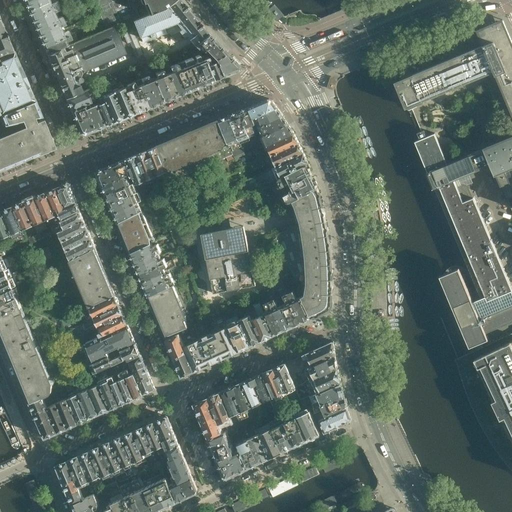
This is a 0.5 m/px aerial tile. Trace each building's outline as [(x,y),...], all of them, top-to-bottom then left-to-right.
[(28,9),(49,0),(28,0),(25,2),(28,9)] [(31,17),(58,5),(57,2),(52,4),(50,0),(49,0),(28,9),(31,17)] [(138,19),(134,10),(117,17),(110,0),(94,0),(106,27),(110,25),(111,27),(115,26),(116,28),(117,28),(133,21),(138,19)] [(197,22),(188,10),(188,9),(183,3),(180,0),(174,0),(165,7),(151,13),(138,19),(133,21),(140,37),(149,33),(151,38),(156,36),(154,31),(177,21),(183,29),(181,30),(185,35),(187,34),(196,44),(198,43),(208,34),(207,33),(203,28),(198,21),(197,22)] [(165,7),(174,0),(149,0),(144,2),(145,5),(148,4),(151,13),(165,7)] [(34,24),(57,14),(55,12),(60,10),(58,5),(31,17),(34,24)] [(282,15),(275,6),(270,11),(277,19),(282,15)] [(37,31),(64,20),(63,17),(58,18),(57,14),(34,24),(37,31)] [(511,288),(474,197),(463,202),(454,180),(492,164),(495,174),(505,170),(511,166),(511,40),(503,19),(477,30),(484,45),(397,81),(396,81),(406,107),(495,70),(496,73),(511,112),(511,136),(447,164),(443,153),(450,151),(445,141),(439,143),(435,133),(427,137),(424,130),(417,133),(420,139),(415,141),(428,172),(427,172),(434,188),(435,188),(471,273),(481,298),(473,301),(459,268),(440,275),(461,325),(458,326),(464,342),(467,340),(470,346),(489,338),(486,332),(511,321),(511,290),(511,291),(511,290),(511,288)] [(34,100),(0,20),(0,114),(1,114),(34,100)] [(40,39),(63,29),(61,26),(66,24),(64,20),(37,31),(40,39)] [(78,75),(128,54),(117,28),(116,28),(115,26),(111,27),(110,25),(106,27),(97,31),(99,35),(75,46),(73,41),(69,43),(71,48),(66,50),(64,45),(46,53),(47,54),(50,61),(49,61),(52,69),(53,68),(59,83),(58,83),(62,90),(65,97),(65,98),(66,97),(66,98),(82,91),(77,80),(80,79),(78,75)] [(43,46),(70,34),(69,31),(64,33),(63,29),(40,39),(43,46)] [(71,48),(69,43),(68,41),(72,39),(70,34),(43,46),(46,53),(64,45),(66,50),(71,48)] [(206,49),(215,41),(208,34),(198,43),(196,44),(198,47),(203,52),(206,49)] [(226,53),(215,41),(206,49),(215,59),(223,56),(226,53)] [(213,80),(205,59),(204,59),(202,59),(201,55),(203,54),(202,52),(194,55),(197,62),(193,63),(191,59),(188,60),(199,86),(213,80)] [(238,65),(226,53),(223,56),(215,59),(216,62),(222,76),(238,69),(238,65)] [(222,76),(216,62),(211,64),(209,57),(205,59),(213,80),(222,76)] [(184,92),(173,66),(171,59),(164,62),(168,73),(177,95),(184,92)] [(199,86),(188,60),(181,63),(191,89),(199,86)] [(191,89),(181,63),(173,66),(184,92),(191,89)] [(163,101),(153,79),(148,64),(140,67),(142,72),(144,77),(155,104),(163,101)] [(177,95),(168,73),(165,74),(163,70),(159,71),(170,98),(177,95)] [(155,104),(144,77),(142,72),(139,71),(134,73),(138,82),(139,85),(148,107),(155,104)] [(170,98),(159,71),(155,73),(157,78),(153,79),(163,101),(170,98)] [(334,88),(337,79),(336,78),(331,77),(328,87),(334,88)] [(124,117),(113,90),(111,85),(109,86),(106,81),(98,84),(102,94),(112,122),(124,117)] [(148,107),(139,85),(138,82),(135,84),(134,81),(126,85),(128,89),(125,90),(134,113),(148,107)] [(134,113),(125,90),(123,86),(113,90),(124,117),(134,113)] [(92,102),(89,94),(92,93),(90,88),(82,91),(66,98),(65,98),(71,110),(83,105),(88,103),(92,102)] [(112,122),(102,94),(98,96),(101,103),(97,104),(105,125),(112,122)] [(254,118),(278,108),(272,100),(269,99),(249,108),(254,118)] [(0,168),(53,146),(42,119),(40,115),(34,100),(1,114),(0,114),(0,168)] [(105,125),(97,104),(95,100),(92,102),(88,103),(83,105),(93,130),(105,125)] [(93,130),(83,105),(71,110),(80,132),(84,134),(93,130)] [(256,123),(254,118),(249,108),(240,111),(249,134),(256,131),(253,124),(256,123)] [(262,126),(284,116),(278,108),(254,118),(256,123),(260,121),(262,126)] [(250,136),(249,134),(240,111),(230,115),(240,140),(250,136)] [(240,140),(230,115),(220,120),(229,145),(240,140)] [(264,135),(290,125),(284,116),(262,126),(261,126),(264,135)] [(232,151),(229,145),(220,120),(158,146),(167,168),(172,167),(174,168),(174,169),(175,169),(176,171),(176,172),(176,173),(177,174),(178,174),(180,175),(181,175),(182,175),(183,175),(184,175),(233,154),(232,151)] [(268,144),(295,133),(290,125),(264,135),(256,139),(260,148),(268,144)] [(272,154),(300,143),(295,133),(268,144),(272,154)] [(277,165),(304,153),(300,143),(272,154),(277,165)] [(167,168),(158,146),(147,150),(157,175),(168,170),(167,168)] [(247,155),(246,153),(243,147),(232,151),(233,154),(235,159),(247,155)] [(157,175),(147,150),(137,155),(150,183),(150,185),(159,181),(157,175)] [(281,176),(309,163),(304,153),(277,165),(281,176)] [(150,183),(137,155),(126,159),(132,173),(137,184),(140,182),(142,186),(150,183)] [(132,173),(126,159),(116,163),(122,177),(127,175),(132,173)] [(122,177),(116,163),(106,168),(112,181),(122,177)] [(318,188),(314,181),(315,180),(311,172),(307,164),(309,163),(281,176),(281,177),(279,178),(278,180),(281,187),(290,183),(293,187),(291,188),(290,191),(290,192),(284,195),(287,202),(289,203),(289,202),(318,188)] [(112,181),(106,168),(97,172),(102,185),(112,181)] [(511,187),(511,184),(508,179),(505,170),(495,174),(501,188),(505,197),(501,199),(504,205),(510,203),(508,199),(511,197),(511,187)] [(107,195),(131,185),(127,175),(122,177),(112,181),(102,185),(107,195)] [(183,192),(179,183),(174,185),(177,194),(183,192)] [(77,202),(70,185),(66,184),(57,188),(65,208),(77,202)] [(110,204),(135,194),(131,185),(107,195),(110,204)] [(65,209),(65,208),(57,188),(47,192),(54,211),(57,209),(58,212),(65,209)] [(327,226),(325,215),(326,215),(326,214),(326,213),(326,212),(325,212),(325,211),(324,210),(321,196),(321,195),(321,194),(321,193),(320,192),(319,192),(318,188),(289,202),(290,203),(291,204),(293,205),(294,206),(297,213),(298,226),(288,228),(288,229),(280,233),(281,235),(273,240),(279,250),(279,251),(281,254),(331,250),(330,246),(331,245),(331,244),(331,243),(331,242),(330,241),(328,231),(329,230),(329,229),(329,228),(329,227),(328,227),(327,226)] [(54,211),(47,192),(36,197),(45,219),(56,215),(54,211)] [(114,213),(139,203),(135,194),(110,204),(114,213)] [(36,197),(24,202),(33,224),(45,219),(36,197)] [(33,224),(24,202),(13,206),(23,229),(33,224)] [(61,221),(81,211),(77,202),(65,208),(65,209),(58,212),(59,216),(56,217),(58,222),(61,221)] [(182,211),(178,202),(173,205),(177,214),(182,211)] [(118,222),(142,211),(139,203),(114,213),(118,222)] [(511,208),(510,203),(504,205),(503,206),(511,226),(511,208)] [(181,220),(199,211),(196,205),(182,211),(177,214),(181,220)] [(23,229),(13,206),(2,211),(12,233),(16,242),(26,237),(23,229)] [(12,233),(2,211),(0,211),(0,234),(1,238),(12,233)] [(60,231),(84,220),(81,211),(61,221),(63,225),(58,227),(60,231)] [(155,242),(143,212),(142,211),(118,222),(131,253),(152,243),(155,242)] [(55,245),(63,241),(88,229),(84,220),(60,231),(51,235),(55,245)] [(207,258),(214,293),(256,285),(249,250),(247,235),(245,225),(202,234),(204,244),(205,248),(207,258)] [(67,251),(92,239),(88,229),(63,241),(67,251)] [(71,260),(96,247),(92,239),(67,251),(71,260)] [(134,260),(160,248),(158,244),(153,247),(152,243),(131,253),(134,260)] [(96,247),(71,260),(81,284),(106,271),(96,247)] [(137,267),(159,257),(157,254),(161,252),(160,248),(134,260),(137,267)] [(332,268),(331,258),(332,258),(332,257),(332,256),(332,255),(332,254),(331,254),(331,253),(331,250),(281,254),(283,258),(287,263),(289,266),(290,267),(291,270),(297,280),(302,280),(332,279),(332,273),(333,273),(333,272),(333,271),(333,270),(333,269),(332,269),(332,268)] [(140,275),(165,263),(164,258),(160,260),(159,257),(137,267),(140,275)] [(50,269),(47,262),(40,265),(43,272),(50,269)] [(143,282),(165,272),(163,268),(167,267),(165,263),(140,275),(143,282)] [(0,282),(9,278),(5,269),(0,271),(0,282)] [(116,295),(106,271),(81,284),(90,306),(91,306),(116,295)] [(146,289),(172,277),(170,273),(166,275),(165,272),(143,282),(146,289)] [(171,287),(170,283),(174,281),(172,277),(146,289),(149,296),(171,287)] [(0,293),(13,287),(9,278),(0,282),(0,293)] [(332,301),(332,289),(333,289),(333,288),(334,287),(334,286),(333,285),(332,284),(332,279),(302,280),(303,281),(303,282),(303,283),(304,284),(304,285),(306,293),(305,295),(302,297),(312,318),(315,316),(316,316),(317,316),(318,316),(319,316),(319,315),(320,314),(325,312),(325,313),(326,313),(329,311),(330,311),(331,310),(332,309),(333,308),(333,307),(333,306),(334,305),(334,301),(333,301),(332,301)] [(0,305),(17,297),(22,295),(18,285),(13,287),(0,293),(0,305)] [(174,285),(171,287),(149,296),(166,336),(188,327),(185,319),(187,318),(174,285)] [(311,318),(301,297),(297,299),(294,293),(289,295),(301,323),(311,318)] [(95,317),(120,305),(116,295),(91,306),(90,307),(95,317)] [(301,323),(289,295),(285,297),(288,304),(283,306),(293,327),(301,323)] [(51,377),(34,338),(28,322),(29,321),(29,320),(30,320),(30,319),(29,319),(29,318),(29,317),(28,317),(28,316),(27,316),(26,316),(25,317),(21,307),(22,307),(17,297),(0,305),(0,328),(31,402),(42,397),(53,393),(53,392),(54,383),(55,383),(56,382),(56,381),(56,380),(56,379),(56,378),(55,377),(54,377),(51,377)] [(274,335),(265,315),(259,318),(253,307),(251,308),(247,299),(244,301),(250,316),(262,340),(274,335)] [(293,327),(283,306),(279,308),(276,301),(271,303),(284,331),(293,327)] [(284,331),(271,303),(265,305),(269,312),(265,314),(265,315),(274,335),(284,331)] [(102,325),(124,314),(120,305),(95,317),(96,321),(93,323),(91,319),(66,331),(70,340),(80,335),(95,328),(95,326),(97,324),(98,327),(102,325)] [(239,351),(229,328),(222,313),(179,332),(180,334),(188,352),(196,370),(239,351)] [(113,331),(128,324),(124,314),(102,325),(103,329),(85,338),(87,344),(102,337),(113,331)] [(262,340),(250,316),(239,321),(240,324),(250,346),(262,340)] [(121,349),(136,343),(128,324),(113,331),(114,335),(104,340),(102,337),(87,344),(95,362),(109,355),(108,351),(120,346),(121,349)] [(250,346),(240,324),(229,328),(239,351),(250,346)] [(188,352),(180,334),(167,339),(175,358),(188,352)] [(83,344),(80,335),(70,340),(73,349),(83,344)] [(511,340),(510,342),(475,358),(457,367),(458,370),(459,373),(460,376),(461,379),(462,382),(463,385),(464,388),(465,392),(466,395),(467,398),(469,401),(470,404),(471,407),(473,410),(474,413),(475,416),(477,419),(478,421),(480,424),(481,427),(483,430),(484,433),(486,436),(488,439),(489,441),(491,444),(493,447),(495,450),(497,452),(498,455),(500,458),(502,460),(504,463),(506,465),(508,468),(510,470),(511,472),(511,340)] [(312,365),(336,354),(334,343),(334,341),(332,341),(304,354),(285,363),(291,375),(305,368),(312,365)] [(129,360),(141,355),(136,343),(121,349),(123,354),(111,360),(109,355),(95,362),(99,371),(128,359),(129,360)] [(196,370),(188,352),(175,358),(183,376),(196,370)] [(338,367),(336,354),(312,365),(305,368),(306,372),(309,370),(313,379),(338,367)] [(145,365),(141,355),(129,360),(133,370),(145,365)] [(144,394),(138,381),(128,359),(120,362),(124,372),(135,398),(144,394)] [(297,387),(291,375),(285,363),(274,368),(285,392),(287,391),(290,397),(288,398),(291,404),(303,398),(297,387)] [(150,375),(145,365),(133,370),(138,381),(150,375)] [(341,381),(338,367),(313,379),(310,381),(316,392),(319,391),(341,381)] [(285,392),(274,368),(263,373),(274,397),(285,392)] [(135,398),(124,372),(121,374),(123,378),(119,380),(129,401),(135,398)] [(274,397),(263,373),(252,378),(266,409),(269,414),(279,409),(274,397)] [(155,389),(150,375),(138,381),(144,394),(155,389)] [(129,401),(119,380),(116,382),(114,377),(109,379),(110,380),(121,404),(129,401)] [(266,409),(252,378),(241,382),(252,406),(258,404),(261,411),(266,409)] [(121,404),(110,380),(100,385),(111,409),(121,404)] [(76,389),(87,384),(85,381),(74,386),(76,389)] [(314,407),(344,394),(341,381),(319,391),(316,392),(315,393),(319,400),(312,403),(314,407)] [(252,406),(241,382),(231,387),(244,419),(250,416),(246,409),(252,406)] [(111,409),(100,385),(89,390),(100,414),(111,409)] [(305,397),(300,385),(297,387),(303,398),(305,397)] [(244,419),(231,387),(220,392),(232,419),(236,429),(242,426),(240,421),(244,419)] [(100,414),(89,390),(78,395),(89,418),(100,414)] [(232,419),(220,392),(208,397),(216,415),(220,425),(232,419)] [(347,406),(346,401),(344,394),(314,407),(313,408),(314,412),(322,409),(326,416),(347,406)] [(89,418),(78,395),(68,400),(78,423),(89,418)] [(46,407),(43,399),(42,397),(31,402),(35,412),(46,407)] [(216,415),(208,397),(194,404),(202,421),(216,415)] [(78,423),(68,400),(47,409),(51,417),(58,432),(78,423)] [(0,429),(2,434),(3,434),(4,434),(5,435),(6,434),(7,434),(8,434),(8,433),(9,432),(10,431),(10,430),(0,406),(0,429)] [(349,421),(351,417),(347,406),(326,416),(319,419),(325,432),(349,421)] [(51,417),(47,409),(46,407),(35,412),(39,422),(39,423),(51,417)] [(308,440),(296,416),(294,410),(281,417),(283,422),(295,446),(296,446),(296,445),(299,444),(303,442),(304,442),(304,441),(307,440),(308,440)] [(320,434),(314,421),(309,410),(296,416),(308,440),(308,439),(312,438),(316,436),(319,434),(320,434)] [(223,431),(220,425),(216,415),(202,421),(209,439),(223,433),(223,431)] [(175,434),(167,417),(167,416),(166,416),(154,422),(162,440),(175,434)] [(58,432),(51,417),(39,423),(45,437),(46,437),(58,432)] [(162,440),(154,422),(144,426),(154,449),(164,445),(162,440)] [(295,446),(283,422),(271,428),(282,452),(283,452),(283,451),(287,450),(291,448),(294,446),(295,446)] [(154,449),(144,426),(134,431),(144,454),(154,449)] [(282,452),(271,428),(270,427),(258,433),(270,458),(282,452)] [(229,441),(226,433),(225,430),(223,431),(223,433),(209,439),(213,448),(229,441)] [(144,454),(134,431),(123,435),(135,461),(145,456),(144,454)] [(270,458),(258,433),(247,438),(259,463),(260,462),(262,461),(263,461),(266,460),(266,459),(269,458),(270,458)] [(179,444),(175,434),(162,440),(164,445),(166,450),(179,444)] [(135,461),(123,435),(112,441),(123,466),(135,461)] [(259,463),(247,438),(236,444),(239,450),(248,468),(249,468),(249,467),(252,466),(255,465),(255,464),(258,463),(259,463)] [(123,466),(112,441),(101,445),(101,446),(113,471),(123,466)] [(234,452),(229,441),(213,448),(218,460),(229,455),(234,452)] [(183,454),(179,444),(166,450),(170,459),(183,454)] [(113,471),(101,446),(91,450),(101,475),(102,476),(113,471)] [(101,475),(91,450),(79,455),(90,480),(101,475)] [(239,450),(234,452),(229,455),(237,473),(241,471),(244,470),(248,468),(239,450)] [(188,465),(183,454),(170,459),(160,464),(165,475),(173,471),(173,472),(188,465)] [(90,480),(79,455),(68,460),(76,478),(79,485),(90,480)] [(237,473),(229,455),(218,460),(225,476),(228,477),(237,473)] [(322,466),(326,474),(344,465),(348,459),(340,457),(322,466)] [(76,478),(68,460),(58,465),(57,465),(57,466),(64,483),(76,478)] [(192,476),(188,465),(173,472),(177,481),(178,482),(181,481),(192,476)] [(324,474),(320,466),(297,476),(301,484),(324,474)] [(268,488),(273,498),(299,486),(294,475),(268,488)] [(198,489),(192,476),(181,481),(188,496),(197,492),(198,489)] [(177,501),(169,483),(166,477),(155,483),(166,506),(177,501)] [(80,488),(79,485),(76,478),(64,483),(68,493),(69,493),(80,488)] [(154,511),(155,511),(144,488),(139,478),(118,487),(118,488),(129,511),(154,511)] [(25,484),(36,511),(46,511),(34,481),(25,484)] [(188,496),(181,481),(178,482),(177,481),(174,483),(173,481),(169,483),(177,501),(188,496)] [(360,482),(338,495),(342,503),(364,491),(365,490),(365,489),(365,488),(365,487),(365,486),(365,485),(364,484),(363,483),(362,483),(361,482),(360,482)] [(166,506),(155,483),(144,488),(155,511),(166,506)] [(85,498),(80,488),(69,493),(73,503),(85,498)] [(129,511),(118,488),(107,493),(112,503),(116,511),(129,511)] [(231,505),(234,511),(236,511),(269,497),(265,489),(231,505)] [(76,511),(97,503),(94,494),(85,498),(73,503),(76,511)] [(326,511),(340,506),(336,498),(308,511),(326,511)] [(94,511),(94,509),(97,507),(97,503),(76,511),(94,511)] [(116,511),(112,503),(101,508),(102,511),(116,511)]
